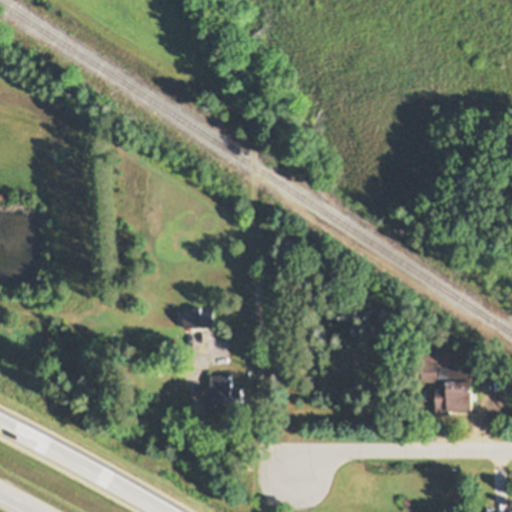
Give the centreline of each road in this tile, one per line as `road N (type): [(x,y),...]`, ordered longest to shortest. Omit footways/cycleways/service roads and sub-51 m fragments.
road 1 (residential): [(289,474),(310,460),(363,449),(511,449)]
road 2 (motorway): [(166,511),(0,421)]
